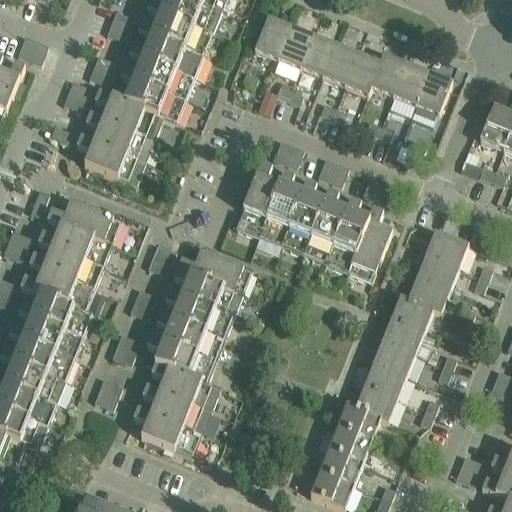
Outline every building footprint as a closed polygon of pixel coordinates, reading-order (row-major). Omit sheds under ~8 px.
[(50,0),(37,0),(36,4),(47,8),(50,0)] [(152,6),(148,17),(161,22),(161,21),(213,42),(221,20),(171,0),(169,0),(165,12),(152,6)] [(171,0),(221,20),(229,0),(171,0)] [(117,18),(112,30),(121,34),(131,38),(136,26),(117,18)] [(213,42),(161,21),(161,22),(156,34),(143,29),(139,39),(152,44),(153,44),(204,64),(213,42)] [(255,59),(278,68),(292,34),(269,25),(255,59)] [(112,30),(107,42),(126,49),(131,38),(121,34),(112,30)] [(313,43),(292,34),(278,68),(300,76),(313,43)] [(336,52),(313,43),(300,76),(323,85),(336,52)] [(37,49),(26,44),(22,54),(34,58),(37,49)] [(204,64),(153,44),(152,44),(147,56),(134,51),(130,61),(143,67),(144,66),(195,87),(204,64)] [(49,53),(37,49),(34,58),(45,63),(49,53)] [(359,61),(336,52),(323,85),(345,95),(359,61)] [(34,58),(22,54),(18,63),(30,68),(34,58)] [(45,63),(34,58),(30,68),(42,72),(45,63)] [(381,69),(359,61),(345,95),(369,104),(372,96),(371,95),(382,69),(381,69)] [(408,71),(385,62),(384,62),(381,69),(382,69),(371,95),(372,96),(394,105),(408,71)] [(96,69),(94,74),(104,78),(113,82),(118,70),(99,63),(96,69)] [(125,73),(121,84),(134,89),(135,88),(186,109),(195,87),(144,66),(143,67),(138,79),(125,73)] [(10,83),(0,79),(0,137),(25,74),(15,70),(10,83)] [(430,80),(408,71),(394,105),(417,114),(430,80)] [(94,74),(89,86),(108,94),(113,82),(104,78),(94,74)] [(246,80),(243,90),(255,95),(259,85),(246,80)] [(453,90),(430,80),(417,114),(439,123),(453,90)] [(73,88),(69,100),(78,104),(88,107),(92,96),(73,88)] [(116,96),(113,104),(113,105),(164,125),(164,126),(177,132),(186,109),(135,88),(134,89),(129,101),(116,96)] [(276,104),(287,108),(291,98),(280,94),(277,102),(276,104)] [(270,122),(276,104),(277,102),(266,98),(258,118),(270,122)] [(304,103),(291,98),(287,108),(300,113),(304,103)] [(164,125),(113,105),(113,104),(99,99),(95,109),(109,115),(104,126),(155,146),(163,126),(164,126),(164,125)] [(69,100),(64,111),(83,119),(88,107),(78,104),(69,100)] [(321,121),(333,126),(336,116),(325,112),(321,121)] [(511,122),(494,115),(481,149),(503,158),(511,136),(511,122)] [(348,121),(336,116),(333,126),(345,131),(348,121)] [(155,146),(104,126),(104,127),(90,121),(86,131),(100,137),(95,148),(146,169),(155,146)] [(366,139),(374,142),(379,144),(382,135),(370,130),(366,139)] [(74,140),(55,133),(51,144),(70,152),(74,140)] [(394,139),(382,135),(379,144),(390,149),(394,139)] [(511,136),(503,158),(511,161),(511,136)] [(82,144),(78,154),(91,159),(85,173),(136,194),(146,169),(95,148),(95,149),(82,144)] [(293,153),(282,148),(278,158),(289,163),(293,153)] [(415,148),(411,157),(424,162),(427,153),(415,148)] [(305,158),(293,153),(289,163),(301,167),(305,158)] [(289,163),(278,158),(274,167),(286,172),(289,163)] [(301,167),(289,163),(286,172),(297,177),(301,167)] [(326,166),(325,170),(322,176),(334,180),(338,171),(326,166)] [(272,175),(262,171),(240,227),(249,231),(245,239),(258,244),(279,193),(267,188),(272,175)] [(350,176),(338,171),(334,180),(346,185),(350,176)] [(496,180),(484,175),(480,185),(492,190),(496,180)] [(334,180),(322,176),(318,185),(330,190),(334,180)] [(279,193),(258,244),(281,254),(301,202),(289,197),(295,184),(285,180),(279,193)] [(346,185),(334,180),(330,190),(342,195),(346,185)] [(507,184),(496,180),(492,190),(503,194),(507,184)] [(371,184),(369,188),(367,194),(378,198),(382,189),(371,184)] [(307,189),(301,202),(281,254),(303,262),(324,211),(311,206),(317,193),(307,189)] [(394,193),(382,189),(378,198),(390,203),(394,193)] [(378,198),(367,194),(363,203),(375,208),(378,198)] [(40,197),(36,209),(45,213),(50,201),(40,197)] [(329,198),(324,211),(303,262),(325,271),(346,220),(334,215),(339,202),(329,198)] [(390,203),(378,198),(375,208),(386,212),(390,203)] [(351,207),(346,220),(325,271),(348,280),(368,229),(356,224),(361,211),(351,207)] [(45,213),(36,209),(31,221),(41,225),(45,213)] [(65,223),(52,218),(48,228),(61,233),(62,233),(113,253),(122,229),(71,209),(65,223)] [(374,216),(369,228),(368,229),(348,280),(372,290),(392,239),(378,233),(384,220),(374,216)] [(39,250),(52,255),(53,255),(104,275),(113,253),(62,233),(61,233),(56,245),(43,240),(39,250)] [(13,238),(8,250),(18,254),(23,242),(13,238)] [(469,254),(435,240),(426,262),(460,276),(469,254)] [(32,246),(23,242),(18,254),(27,258),(32,246)] [(18,254),(8,250),(4,262),(13,266),(18,254)] [(167,256),(158,252),(153,264),(163,268),(167,256)] [(27,258),(18,254),(13,266),(23,269),(27,258)] [(53,255),(52,255),(47,268),(34,262),(30,272),(43,278),(44,277),(95,298),(104,275),(53,255)] [(177,260),(167,256),(163,268),(172,272),(177,260)] [(195,273),(182,268),(179,276),(243,302),(252,280),(201,259),(195,273)] [(460,276),(426,262),(417,285),(451,298),(460,276)] [(163,268),(153,264),(149,276),(158,280),(163,268)] [(172,272),(163,268),(158,280),(168,284),(172,272)] [(484,273),(479,283),(479,284),(489,288),(493,277),(484,273)] [(243,302),(179,276),(175,286),(188,292),(183,303),(235,324),(243,302)] [(21,294),(41,302),(41,301),(86,319),(95,298),(44,277),(43,278),(38,290),(25,285),(21,294)] [(484,300),(487,292),(489,288),(479,284),(474,297),(484,300)] [(451,298),(417,285),(408,308),(434,318),(433,320),(441,323),(451,298)] [(14,291),(5,287),(0,298),(9,303),(14,291)] [(140,297),(135,309),(145,313),(150,301),(140,297)] [(9,303),(0,298),(0,312),(5,314),(9,303)] [(235,324),(183,303),(183,304),(170,299),(166,309),(179,314),(174,325),(226,346),(235,324)] [(41,301),(41,302),(36,315),(23,310),(19,320),(32,325),(33,324),(84,345),(93,322),(86,319),(41,301)] [(159,305),(150,301),(145,313),(154,316),(159,305)] [(434,318),(408,308),(400,304),(391,327),(425,340),(433,320),(434,318)] [(145,313),(135,309),(131,320),(140,324),(145,313)] [(154,316),(145,313),(140,324),(150,328),(154,316)] [(471,333),(472,330),(475,321),(466,318),(461,329),(471,333)] [(226,346),(174,325),(174,326),(161,321),(157,331),(170,336),(166,348),(217,368),(226,346)] [(10,342),(23,347),(24,347),(75,367),(84,345),(33,324),(32,325),(27,337),(14,332),(10,342)] [(425,340),(391,327),(383,349),(416,362),(425,340)] [(471,333),(461,329),(456,341),(466,345),(471,333)] [(122,342),(117,354),(127,358),(132,346),(122,342)] [(217,368),(166,348),(165,348),(152,343),(148,353),(161,359),(157,370),(208,391),(217,368)] [(141,350),(132,346),(127,358),(136,361),(141,350)] [(1,364),(14,370),(15,369),(66,389),(75,367),(24,347),(23,347),(18,359),(5,354),(1,364)] [(416,362),(383,349),(374,371),(408,384),(416,362)] [(127,358),(117,354),(113,365),(122,369),(127,358)] [(136,361),(127,358),(122,369),(132,373),(136,361)] [(448,363),(444,373),(443,374),(453,378),(457,367),(448,363)] [(15,369),(14,370),(9,382),(0,378),(0,389),(5,392),(6,391),(57,412),(66,389),(15,369)] [(208,391),(157,370),(152,381),(165,387),(161,398),(212,419),(221,397),(207,392),(208,391)] [(408,384),(374,371),(365,393),(399,407),(408,384)] [(453,378),(443,374),(438,386),(448,390),(453,378)] [(499,378),(495,390),(504,394),(509,382),(499,378)] [(104,387),(99,398),(109,402),(114,390),(104,387)] [(123,394),(114,390),(109,402),(119,406),(123,394)] [(504,394),(495,390),(490,402),(499,406),(504,394)] [(0,414),(48,434),(57,412),(6,391),(5,392),(1,404),(0,403),(0,414)] [(212,419),(161,398),(160,399),(147,393),(143,404),(156,409),(152,420),(203,441),(212,419)] [(356,416),(355,417),(382,427),(381,428),(389,431),(390,429),(399,407),(365,393),(356,416)] [(511,401),(511,396),(504,394),(499,406),(509,409),(511,401)] [(109,402),(99,398),(95,410),(104,414),(109,402)] [(119,406),(109,402),(104,414),(114,418),(119,406)] [(430,407),(426,418),(435,422),(440,411),(430,407)] [(348,413),(338,436),(372,450),(381,428),(382,427),(355,417),(356,416),(348,413)] [(48,434),(0,414),(0,440),(26,451),(26,452),(39,458),(48,434)] [(203,441),(152,420),(152,421),(138,416),(134,426),(147,431),(142,445),(193,466),(203,441)] [(435,422),(426,418),(421,431),(430,435),(435,422)] [(372,450),(338,436),(330,458),(364,472),(372,450)] [(0,465),(17,472),(25,452),(26,452),(26,451),(0,440),(0,465)] [(403,449),(399,460),(399,461),(409,465),(413,453),(403,449)] [(364,472),(330,458),(321,481),(355,494),(364,472)] [(511,460),(508,471),(495,465),(491,476),(504,481),(505,480),(511,483),(511,460)] [(409,465),(399,461),(394,473),(404,477),(409,465)] [(465,464),(461,476),(470,479),(475,468),(465,464)] [(0,491),(8,495),(17,472),(0,465),(0,491)] [(484,471),(475,468),(470,479),(480,483),(484,471)] [(470,479),(461,476),(456,488),(466,491),(470,479)] [(480,483),(470,479),(466,491),(475,495),(480,483)] [(511,483),(505,480),(504,481),(499,493),(486,488),(482,498),(508,508),(509,507),(511,508),(511,483)] [(347,511),(355,494),(321,481),(311,504),(330,511),(347,511)] [(0,511),(1,511),(8,495),(0,491),(0,511)] [(385,494),(381,504),(392,508),(396,498),(385,494)]
